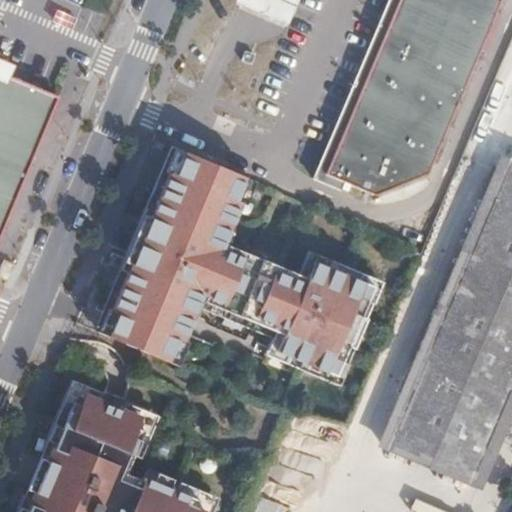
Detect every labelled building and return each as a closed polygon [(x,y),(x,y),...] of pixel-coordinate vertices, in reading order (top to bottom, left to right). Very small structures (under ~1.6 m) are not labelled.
[(236,0),(233,7),(286,29),(297,0),(236,0)] [(312,181),(340,191),(343,183),(324,176),(394,0),(384,0),(317,167),(312,181)] [(394,0),(324,176),(343,183),(340,191),(347,194),(350,186),(373,195),(425,173),(494,0),(394,0)] [(0,229),(36,145),(56,96),(0,71),(0,229)] [(372,443),(480,488),(511,411),(511,163),(492,155),(372,443)] [(243,181),(183,157),(174,179),(168,177),(101,339),(176,370),(186,345),(182,344),(188,329),(193,317),(187,315),(195,295),(204,299),(202,305),(254,326),(265,330),(280,337),(274,354),(333,378),(370,288),(311,264),(304,280),(225,248),(223,253),(214,250),(222,231),(228,233),(239,206),(234,203),(243,181)] [(198,319),(193,317),(188,329),(192,331),(198,319)] [(146,426),(77,397),(29,511),(202,511),(205,507),(142,481),(138,491),(116,482),(127,457),(132,459),(146,426)]
